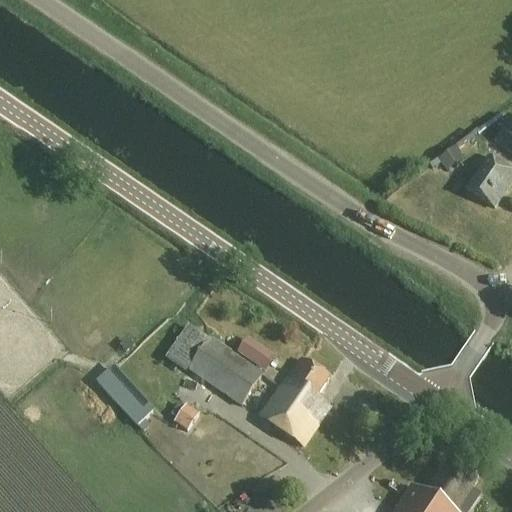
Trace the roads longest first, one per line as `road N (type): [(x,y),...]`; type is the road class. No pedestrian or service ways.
road 1 (unclassified): [(493,302),(474,277),(322,193),(39,0)]
road 2 (tertiary): [(441,403),(0,102)]
road 3 (tertiary): [(305,511),(441,403)]
